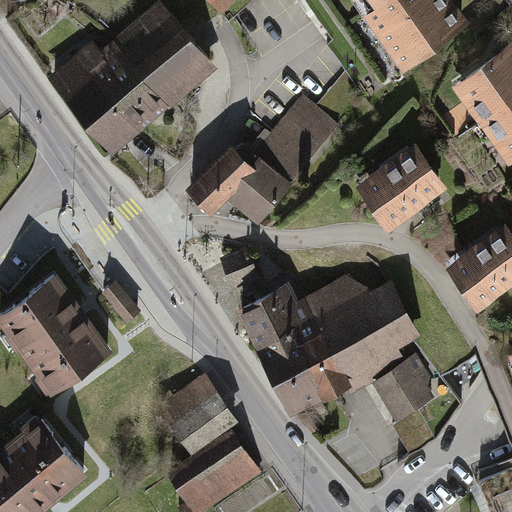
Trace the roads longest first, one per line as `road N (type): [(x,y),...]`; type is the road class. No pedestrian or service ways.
road 1 (secondary): [(79,163),(339,511)]
road 2 (secondary): [(0,44),(79,163)]
